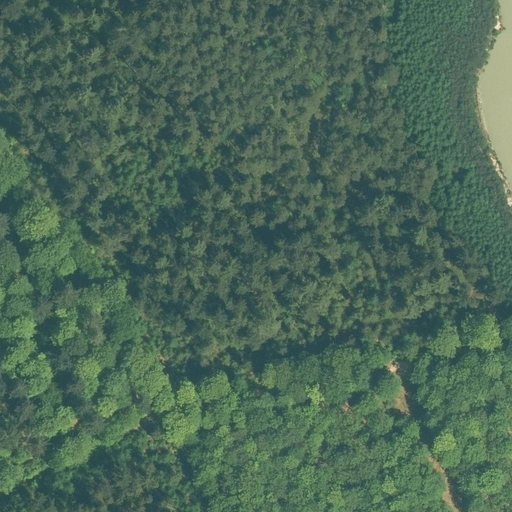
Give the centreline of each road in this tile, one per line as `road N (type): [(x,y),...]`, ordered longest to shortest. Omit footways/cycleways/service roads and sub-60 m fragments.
road 1 (track): [(213,511),(162,415),(0,200)]
road 2 (track): [(162,415),(0,494)]
